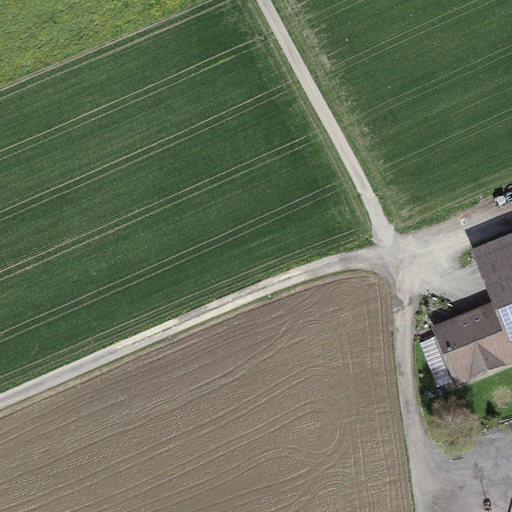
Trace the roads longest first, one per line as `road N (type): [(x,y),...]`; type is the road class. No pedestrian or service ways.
road 1 (track): [(0,406),(315,272),(393,247)]
road 2 (unclassified): [(393,247),(264,0)]
road 3 (track): [(424,511),(393,247)]
road 4 (track): [(393,247),(511,197)]
